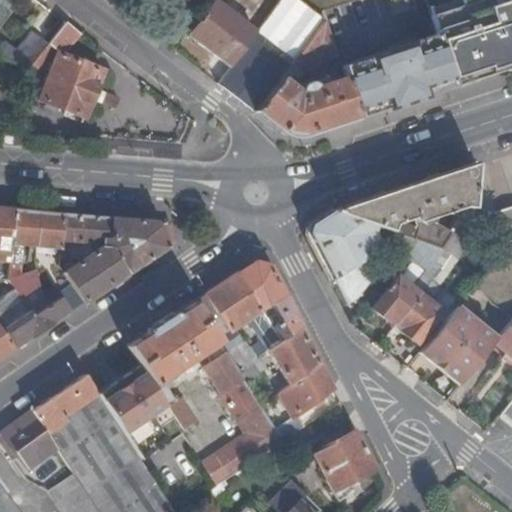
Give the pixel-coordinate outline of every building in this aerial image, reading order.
[(212,0),(186,35),(229,67),(254,32),(213,0),(212,0)] [(217,84),(255,113),(281,79),(294,63),(325,22),(314,13),(296,0),(278,0),(254,32),(229,67),(217,84)] [(486,77),(511,67),(511,0),(481,0),(462,7),(486,77)] [(455,88),(486,77),(462,7),(453,10),(430,17),(437,36),(455,88)] [(319,64),(337,57),(325,22),(294,63),(305,72),(310,76),(319,64)] [(63,56),(78,35),(64,24),(48,46),(47,47),(57,54),(51,67),(49,72),(47,77),(38,74),(34,83),(43,87),(38,101),(84,119),(90,103),(94,91),(102,72),(63,56)] [(48,46),(29,32),(15,51),(3,43),(0,46),(0,59),(27,70),(29,71),(47,47),(48,46)] [(438,93),(455,88),(437,36),(341,68),(344,77),(357,119),(426,97),(424,90),(436,87),(438,93)] [(301,137),(357,119),(344,77),(316,87),(312,84),(308,84),(304,85),(301,87),(299,92),(293,87),(299,79),(294,75),(288,84),(281,79),(255,113),(277,130),(282,133),(292,136),(301,137)] [(426,97),(438,93),(436,87),(424,90),(426,97)] [(113,112),(118,100),(94,91),(90,103),(113,112)] [(407,177),(319,207),(373,226),(388,231),(416,241),(439,249),(469,228),(471,206),(463,157),(407,177)] [(511,208),(489,215),(474,164),(471,206),(469,228),(500,251),(511,258),(511,398),(498,416),(511,426),(511,208)] [(9,247),(13,211),(0,209),(0,262),(8,264),(9,247)] [(330,278),(344,304),(354,298),(372,278),(360,262),(385,246),(384,244),(380,239),(375,241),(370,233),(373,226),(322,209),(301,222),(299,231),(324,277),(330,278)] [(34,248),(37,213),(13,211),(9,247),(34,248)] [(58,250),(61,215),(37,213),(34,248),(58,250)] [(70,287),(82,304),(166,249),(160,224),(61,215),(58,250),(56,268),(67,267),(69,243),(107,246),(107,251),(100,250),(92,255),(88,251),(80,257),(82,261),(62,275),(70,287)] [(385,246),(400,262),(403,258),(416,241),(388,231),(384,244),(385,246)] [(416,241),(403,258),(430,266),(432,264),(440,251),(439,249),(416,241)] [(511,317),(511,258),(500,251),(472,286),(492,307),(510,320),(511,317)] [(269,306),(284,297),(269,266),(254,262),(236,274),(261,311),(269,306)] [(411,291),(418,296),(439,269),(432,264),(430,266),(411,291)] [(261,311),(236,274),(205,295),(225,327),(229,332),(235,328),(256,314),(267,329),(272,326),(267,319),(261,311)] [(389,320),(395,325),(418,296),(411,291),(395,278),(370,309),(387,323),(389,320)] [(0,300),(2,298),(14,291),(7,281),(0,285),(0,300)] [(69,313),(82,304),(70,287),(57,296),(58,298),(69,313)] [(0,333),(12,351),(69,313),(58,298),(46,307),(31,317),(14,291),(2,298),(18,320),(0,332),(0,333)] [(225,327),(205,295),(192,303),(217,340),(225,335),(222,329),(225,327)] [(418,296),(395,325),(401,329),(399,332),(415,345),(440,314),(418,296)] [(281,341),(300,326),(284,297),(269,306),(274,313),(280,322),(273,328),(275,331),(281,341)] [(267,453),(283,443),(275,430),(260,408),(239,374),(232,365),(217,340),(192,303),(125,347),(137,366),(177,427),(180,430),(193,421),(179,398),(174,400),(160,378),(201,351),(210,363),(203,369),(246,434),(202,464),(216,486),(265,454),(267,453)] [(455,307),(418,355),(431,365),(435,360),(432,359),(466,316),(455,307)] [(431,365),(458,386),(492,343),(495,339),(466,316),(432,359),(435,360),(431,365)] [(289,386),(319,363),(300,326),(281,341),(269,350),(289,386)] [(495,339),(492,343),(511,359),(511,334),(504,328),(495,339)] [(256,360),(269,350),(281,341),(275,331),(250,351),(256,360)] [(0,359),(12,351),(0,333),(0,359)] [(232,365),(239,374),(256,360),(250,351),(232,365)] [(320,400),(333,389),(319,363),(289,386),(286,388),(300,415),(312,405),(320,400)] [(177,427),(137,366),(96,394),(127,442),(136,455),(157,441),(177,427)] [(96,394),(84,375),(50,398),(63,417),(96,394)] [(96,511),(172,511),(140,462),(136,455),(127,442),(96,394),(63,417),(66,422),(46,435),(55,450),(72,475),(96,511)] [(63,417),(50,398),(31,412),(46,435),(66,422),(63,417)] [(315,409),(323,403),(320,400),(312,405),(315,409)] [(46,435),(31,412),(0,433),(13,451),(17,456),(27,469),(55,450),(46,435)] [(283,443),(303,429),(296,416),(275,430),(283,443)] [(180,430),(177,427),(157,441),(161,447),(181,433),(180,430)] [(332,491),(374,470),(354,431),(312,454),(332,491)] [(13,451),(0,433),(0,443),(9,455),(13,451)] [(157,441),(136,455),(140,462),(161,447),(157,441)] [(267,453),(273,463),(289,452),(283,443),(267,453)] [(17,456),(13,451),(9,455),(12,460),(17,456)] [(96,511),(72,475),(48,491),(61,511),(96,511)] [(307,511),(300,504),(306,496),(293,482),(270,504),(278,511),(307,511)] [(18,511),(10,501),(0,487),(0,511),(18,511)]
